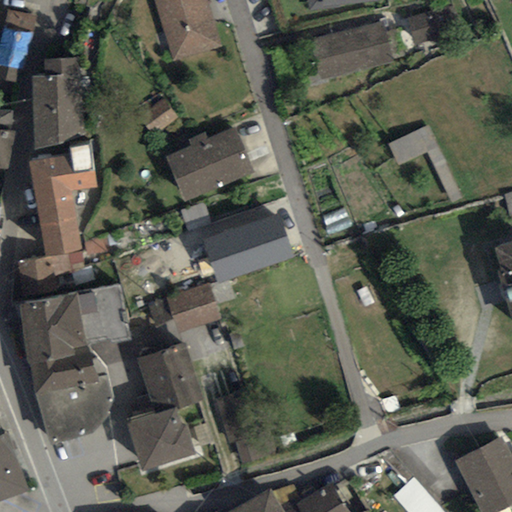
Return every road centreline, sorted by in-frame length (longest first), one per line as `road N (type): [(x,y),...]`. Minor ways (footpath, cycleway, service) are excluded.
road 1 (residential): [(236,0),(371,448)]
road 2 (residential): [(0,286),(50,0)]
road 3 (residential): [(110,511),(204,503),(371,448)]
road 4 (residential): [(60,511),(0,360)]
road 5 (residential): [(371,448),(511,418)]
road 6 (unknown): [(447,426),(484,299)]
